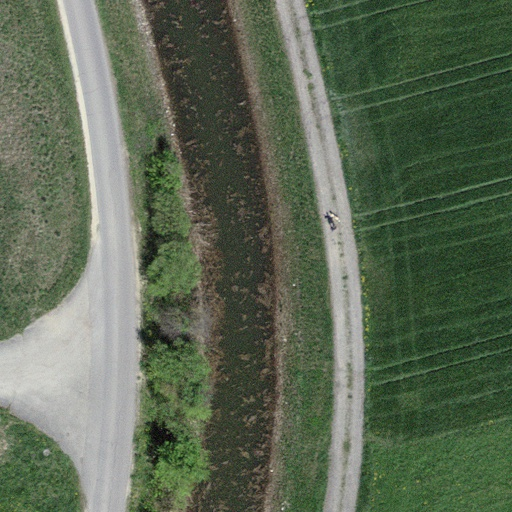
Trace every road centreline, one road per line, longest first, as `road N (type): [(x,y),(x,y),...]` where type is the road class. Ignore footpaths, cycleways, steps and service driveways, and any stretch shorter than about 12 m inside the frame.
road 1 (track): [(336,511),(358,373),(335,192),(288,0)]
road 2 (track): [(101,402),(121,216),(79,0)]
